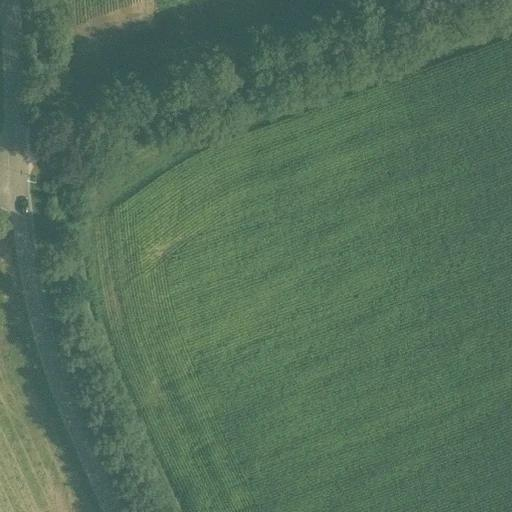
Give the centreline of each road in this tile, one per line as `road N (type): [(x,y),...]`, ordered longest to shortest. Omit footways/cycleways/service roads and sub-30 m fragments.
road 1 (unclassified): [(11,157),(453,0)]
road 2 (unclassified): [(118,511),(42,338),(13,177)]
road 3 (unclassified): [(11,157),(8,0)]
